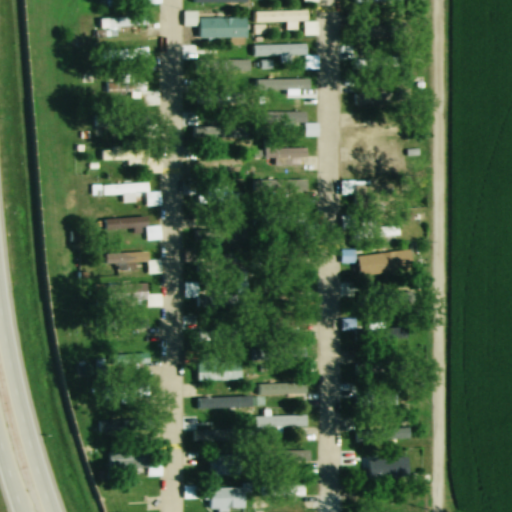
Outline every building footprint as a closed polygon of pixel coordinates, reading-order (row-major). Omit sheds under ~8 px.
[(304,10),(250,11),(251,23),(301,22),(301,35),(315,34),(315,21),(304,21),(304,10)] [(194,18),(194,11),(180,11),(180,26),(196,26),(196,37),(243,37),(243,18),(194,18)] [(144,25),(145,37),(159,36),(158,21),(143,22),(143,14),(96,18),(96,28),(144,25)] [(388,34),(387,24),(365,25),(366,36),(388,34)] [(301,56),(301,69),(316,69),(315,55),(303,55),(302,44),(250,45),(250,57),(301,56)] [(144,58),(144,48),(125,48),(125,52),(115,52),(115,58),(144,58)] [(395,66),(391,54),(365,60),(368,72),(395,66)] [(302,90),(302,80),(260,80),(260,90),(302,90)] [(104,82),(104,94),(143,94),(143,82),(104,82)] [(356,92),(356,105),(405,103),(405,89),(356,92)] [(250,123),(280,123),(280,112),(250,112),(250,123)] [(110,127),(111,119),(100,118),(99,126),(110,127)] [(124,124),(133,127),(134,120),(125,118),(124,124)] [(315,135),(315,122),(302,122),(302,135),(315,135)] [(352,138),(401,138),(401,125),(352,125),(352,138)] [(302,146),(270,147),(271,163),(302,163),(302,146)] [(98,150),(98,160),(142,160),(142,150),(98,150)] [(98,193),(145,193),(145,183),(98,183),(98,193)] [(233,193),(214,194),(214,203),(233,202),(233,193)] [(101,228),(144,226),(143,216),(101,218),(101,228)] [(394,235),(394,220),(365,220),(365,235),(394,235)] [(245,240),(245,228),(192,228),(192,240),(245,240)] [(102,251),(102,261),(144,261),(144,251),(102,251)] [(209,270),(242,270),(242,257),(209,257),(209,270)] [(157,294),(143,294),(143,283),(114,283),(114,296),(144,296),(144,305),(157,305),(157,294)] [(194,307),(228,307),(228,294),(194,294),(194,307)] [(366,328),(355,333),(357,339),(369,334),(366,328)] [(199,329),(199,339),(239,339),(239,329),(199,329)] [(145,364),(145,353),(112,353),(112,364),(145,364)] [(195,379),(236,379),(236,362),(195,362),(195,379)] [(354,374),(382,373),(382,362),(353,363),(354,374)] [(258,383),(258,393),(302,393),(302,383),(258,383)] [(393,405),(393,394),(376,394),(376,405),(393,405)] [(303,415),(254,416),(254,428),(303,427),(303,415)] [(97,421),(97,431),(142,431),(142,420),(97,421)] [(157,474),(156,464),(146,464),(145,449),(106,450),(107,471),(145,469),(145,475),(157,474)] [(340,465),(353,465),(354,476),(405,474),(405,461),(353,463),(352,452),(340,452),(340,465)] [(237,474),(237,453),(207,453),(207,474),(237,474)] [(241,508),(241,487),(206,487),(206,508),(241,508)]
